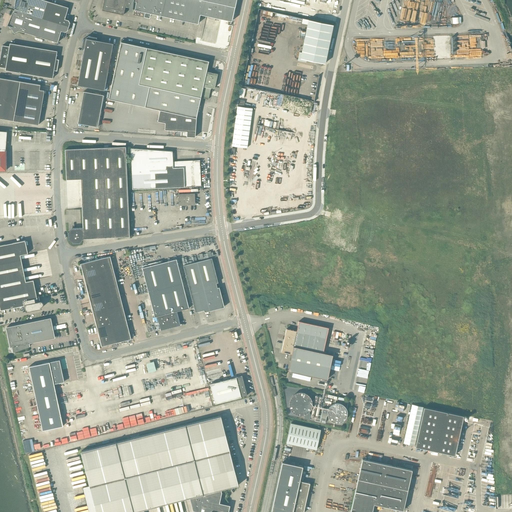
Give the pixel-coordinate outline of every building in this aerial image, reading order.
[(14,10),(42,19),(47,1),(43,0),(15,0),(15,3),(16,3),(14,10)] [(104,0),(102,10),(123,15),(125,7),(129,8),(129,11),(132,11),(133,8),(135,9),(134,10),(198,24),(200,14),(232,21),(236,0),(104,0)] [(42,19),(68,27),(70,23),(68,20),(65,19),(68,8),(47,1),(42,19)] [(42,19),(14,10),(12,17),(11,17),(10,20),(11,21),(9,28),(11,29),(14,33),(19,31),(58,42),(61,31),(65,32),(67,31),(68,27),(42,19)] [(333,25),(308,20),(301,52),(300,52),(298,60),(306,62),(306,60),(322,63),(325,63),(333,25)] [(84,48),(77,85),(104,90),(113,43),(96,40),(97,37),(91,36),(88,36),(88,37),(84,39),(83,39),(83,41),(82,48),(84,48)] [(108,99),(160,110),(158,121),(165,123),(165,130),(187,131),(187,136),(195,137),(196,118),(201,98),(208,99),(211,88),(213,89),(215,87),(215,86),(218,74),(206,72),(209,61),(121,42),(121,43),(110,93),(109,98),(108,99)] [(2,45),(0,58),(0,66),(6,68),(5,70),(53,78),(54,70),(57,71),(59,60),(56,59),(57,51),(10,43),(9,47),(2,45)] [(0,77),(0,118),(13,121),(14,121),(38,125),(44,91),(39,90),(40,85),(20,81),(0,77)] [(83,91),(78,123),(98,127),(104,95),(83,91)] [(237,106),(232,146),(247,148),(252,108),(237,106)] [(126,147),(65,149),(66,180),(90,179),(91,208),(82,209),(83,228),(72,228),(72,230),(70,232),(68,232),(69,240),(73,243),(80,243),(82,241),(82,239),(129,237),(126,147)] [(132,189),(201,186),(200,186),(199,166),(200,166),(200,161),(195,161),(195,162),(193,162),(193,161),(193,160),(193,161),(173,162),(172,151),(131,148),(132,189)] [(302,171),(273,173),(276,211),(305,208),(302,171)] [(259,174),(230,177),(233,214),(262,212),(259,174)] [(178,195),(179,204),(190,204),(190,205),(195,205),(194,194),(178,195)] [(0,245),(0,307),(0,310),(22,306),(23,311),(23,312),(41,308),(41,306),(42,306),(42,305),(43,304),(43,303),(42,303),(42,302),(41,301),(40,302),(39,296),(39,297),(37,298),(33,280),(26,282),(20,255),(28,253),(25,240),(0,245)] [(95,260),(99,275),(101,284),(116,280),(111,261),(110,256),(105,257),(95,260)] [(212,258),(183,265),(195,312),(204,310),(204,312),(224,307),(219,287),(217,288),(216,283),(218,283),(212,258)] [(177,311),(189,308),(176,259),(142,268),(154,316),(154,317),(157,316),(161,330),(180,325),(177,311)] [(99,275),(95,260),(81,264),(81,263),(80,263),(82,270),(84,278),(99,275)] [(84,278),(88,293),(103,289),(101,284),(99,275),(84,278)] [(117,285),(116,280),(101,284),(103,289),(117,285)] [(119,290),(117,285),(103,289),(104,294),(119,290)] [(88,293),(90,303),(105,299),(104,294),(103,289),(88,293)] [(120,295),(119,290),(104,294),(105,299),(120,295)] [(121,300),(120,295),(105,299),(106,304),(121,300)] [(90,303),(93,312),(108,308),(106,304),(105,299),(90,303)] [(122,305),(121,300),(106,304),(108,308),(122,305)] [(124,310),(122,305),(108,308),(109,313),(124,310)] [(93,312),(97,327),(111,323),(110,320),(109,313),(108,308),(93,312)] [(125,316),(124,310),(109,313),(110,320),(125,316)] [(126,321),(125,316),(110,320),(111,323),(112,325),(126,321)] [(50,318),(7,327),(11,347),(13,347),(14,351),(14,352),(29,347),(29,346),(28,343),(54,338),(50,322),(50,318)] [(128,326),(126,321),(112,325),(113,330),(128,326)] [(281,352),(292,354),(293,346),(323,353),(328,328),(299,321),(297,331),(286,329),(281,352)] [(113,330),(112,325),(111,323),(97,327),(100,340),(101,347),(102,347),(102,346),(116,343),(113,330)] [(128,326),(113,330),(116,343),(126,340),(131,339),(130,334),(128,326)] [(292,354),(288,371),(327,379),(333,355),(323,353),(293,346),(292,354)] [(63,426),(56,392),(54,384),(64,382),(59,360),(29,366),(42,430),(63,426)] [(210,384),(215,404),(241,397),(247,395),(242,376),(236,377),(210,384)] [(303,415),(305,414),(307,413),(309,411),(310,411),(310,409),(311,408),(312,407),(312,406),(312,404),(312,402),(312,401),(311,400),(311,398),(310,397),(309,396),(308,395),(307,394),(306,393),(305,393),(304,392),(302,392),(301,392),(300,392),(298,392),(297,393),(296,393),(295,394),(293,395),(292,395),(292,397),(291,398),(290,399),(290,400),(289,401),(289,403),(289,404),(289,405),(290,406),(290,407),(290,409),(291,410),(292,411),(293,412),(294,413),(295,414),(296,414),(298,415),(299,415),(300,415),(302,415),(303,415)] [(347,412),(347,411),(347,410),(347,409),(346,408),(346,407),(345,407),(345,406),(344,405),(343,405),(342,404),(341,404),(340,403),(339,403),(337,403),(336,403),(335,403),(334,403),(333,404),(332,404),(331,405),(330,406),(329,407),(329,408),(328,409),(328,410),(328,411),(327,411),(327,412),(327,413),(327,414),(328,416),(328,417),(329,418),(329,419),(330,420),(331,420),(331,421),(332,421),(333,422),(334,422),(335,423),(336,423),(337,423),(338,423),(339,423),(340,422),(341,422),(342,422),(343,421),(344,420),(345,419),(346,418),(346,417),(347,416),(347,415),(347,414),(347,413),(347,412)] [(412,404),(403,443),(414,445),(415,445),(415,447),(455,455),(463,416),(424,407),(416,443),(415,443),(423,407),(412,404)] [(328,409),(323,408),(320,422),(325,423),(327,415),(328,416),(327,414),(327,413),(327,412),(327,411),(328,411),(328,410),(328,409)] [(116,443),(81,451),(90,486),(96,511),(132,511),(143,509),(190,497),(193,510),(198,511),(228,511),(230,505),(219,503),(222,492),(221,490),(238,485),(237,479),(220,416),(185,425),(185,424),(185,425),(116,442),(115,442),(116,443)] [(321,429),(291,423),(286,443),(316,449),(321,429)] [(371,511),(374,504),(403,510),(407,490),(412,470),(362,459),(350,511),(371,511)] [(303,466),(298,465),(296,465),(290,464),(282,462),(271,511),(273,511),(292,511),(293,511),(297,511),(303,511),(310,483),(299,481),(303,466)]
